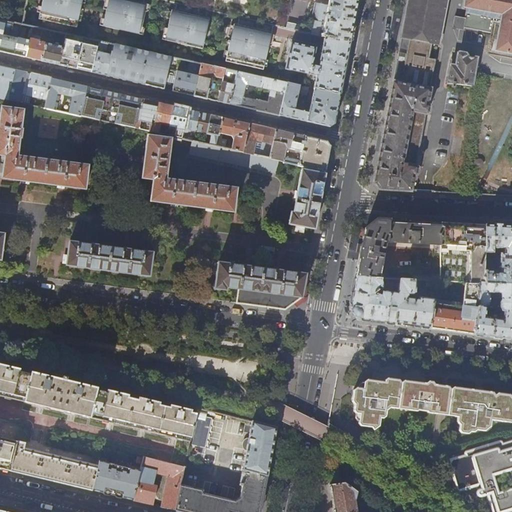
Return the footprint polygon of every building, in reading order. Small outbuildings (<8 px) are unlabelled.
[(42,19),(40,28),(49,30),(66,34),(71,35),(72,28),(74,20),(78,20),(79,14),(82,3),(82,0),(42,0),(41,7),(39,14),(39,18),(42,19)] [(144,0),(108,0),(106,11),(105,14),(103,26),(141,35),(142,28),(146,12),(148,4),(144,4),(144,0)] [(160,0),(177,4),(209,11),(240,18),(273,25),(282,27),(288,0),(160,0)] [(357,0),(328,0),(327,6),(315,3),(309,33),(324,37),(349,43),(351,33),(355,16),(357,0)] [(379,189),(410,191),(413,176),(415,176),(417,175),(418,169),(416,166),(415,166),(425,114),(427,114),(428,113),(430,106),(428,104),(427,104),(447,0),(408,0),(407,8),(397,61),(391,89),(382,139),(375,174),(373,182),(379,189)] [(493,50),(496,51),(511,53),(511,0),(465,0),(464,7),(467,7),(465,16),(463,27),(492,33),(489,46),(489,48),(491,49),(493,50)] [(209,11),(177,4),(176,10),(172,10),(172,12),(170,19),(168,28),(165,40),(204,49),(211,19),(207,18),(209,11)] [(463,27),(465,16),(454,13),(452,25),(463,27)] [(82,15),(79,14),(78,20),(74,20),(72,28),(76,28),(78,22),(80,23),(82,15)] [(273,25),(240,18),(238,25),(234,25),(234,26),(232,38),(231,41),(229,41),(228,44),(230,44),(229,52),(227,59),(227,61),(264,70),(265,67),(266,60),(270,42),(272,34),(273,25)] [(33,27),(22,24),(0,19),(0,51),(14,55),(26,58),(33,27)] [(42,61),(49,30),(40,28),(33,27),(26,58),(31,59),(42,61)] [(47,62),(58,65),(66,34),(49,30),(42,61),(47,62)] [(81,43),(83,38),(71,35),(66,34),(58,65),(63,66),(76,69),(77,61),(81,43)] [(346,62),(349,43),(324,37),(320,60),(313,59),(316,48),(292,42),(286,69),(316,76),(313,89),(340,95),(342,83),(346,62)] [(92,73),(99,41),(96,41),(95,46),(81,43),(77,61),(81,62),(90,64),(89,72),(92,73)] [(112,50),(113,45),(99,41),(92,73),(98,74),(106,76),(111,55),(98,52),(99,46),(112,50)] [(167,74),(170,62),(171,57),(113,45),(112,50),(111,55),(106,76),(120,79),(137,83),(152,86),(164,89),(166,81),(167,74)] [(447,84),(470,86),(476,59),(465,57),(465,55),(465,54),(459,53),(458,54),(455,67),(450,66),(447,84)] [(181,69),(183,60),(171,57),(170,62),(167,74),(166,81),(173,83),(172,91),(178,93),(193,96),(198,76),(178,71),(179,68),(181,69)] [(199,71),(201,64),(191,62),(189,69),(199,71)] [(223,77),(225,69),(201,64),(199,71),(198,76),(193,96),(205,99),(217,101),(222,82),(214,80),(214,82),(210,81),(212,72),(215,73),(217,75),(223,77)] [(0,98),(8,100),(15,70),(0,66),(0,98)] [(229,104),(237,72),(225,69),(223,77),(222,82),(217,101),(222,102),(229,104)] [(31,74),(15,70),(8,100),(29,105),(31,96),(47,99),(51,79),(31,74)] [(259,88),(262,77),(237,72),(229,104),(242,107),(254,110),(257,97),(248,95),(247,98),(243,97),(245,85),(259,88)] [(279,116),(287,83),(262,77),(259,88),(270,90),(268,100),(257,97),(254,110),(259,111),(274,114),(279,116)] [(68,82),(51,79),(47,99),(45,108),(81,117),(87,87),(68,82)] [(340,95),(313,89),(292,84),(287,83),(279,116),(291,118),(316,124),(329,127),(334,124),(337,111),(340,95)] [(107,91),(87,87),(81,117),(134,128),(142,99),(107,91)] [(148,101),(142,99),(134,128),(151,132),(159,103),(148,101)] [(166,105),(159,103),(151,132),(166,135),(167,130),(160,128),(161,124),(168,125),(173,107),(166,105)] [(65,187),(86,189),(88,166),(18,157),(20,138),(22,138),(23,130),(21,130),(24,110),(1,107),(0,119),(0,155),(1,156),(0,166),(0,177),(2,178),(23,181),(23,182),(30,183),(30,182),(58,186),(58,187),(65,188),(65,187)] [(179,108),(173,107),(168,125),(180,128),(177,138),(181,139),(183,129),(188,110),(179,108)] [(194,111),(188,110),(183,129),(195,131),(200,113),(194,111)] [(204,114),(200,113),(195,131),(206,134),(211,115),(204,114)] [(216,116),(211,115),(206,134),(204,144),(215,147),(222,118),(216,116)] [(233,120),(222,118),(215,147),(225,149),(228,135),(231,135),(233,139),(231,150),(243,153),(249,124),(233,120)] [(260,126),(249,124),(243,153),(255,156),(257,150),(254,149),(255,143),(262,145),(260,156),(269,159),(275,130),(260,126)] [(275,130),(269,159),(278,161),(284,162),(325,172),(327,161),(330,146),(327,142),(303,136),(275,130)] [(143,164),(141,179),(151,180),(152,180),(152,181),(149,202),(171,205),(170,206),(177,207),(177,206),(206,210),(206,211),(213,212),(213,211),(233,213),(236,189),(165,180),(170,139),(146,136),(143,157),(142,157),(141,164),(143,164)] [(225,149),(215,147),(204,144),(192,141),(189,153),(275,173),(278,161),(269,159),(260,156),(255,156),(243,153),(231,150),(225,149)] [(436,151),(436,161),(445,162),(446,152),(436,151)] [(296,230),(304,231),(305,227),(314,229),(319,204),(324,175),(301,170),(293,214),(291,213),(289,224),(296,226),(296,230)] [(440,253),(440,223),(404,221),(380,219),(364,232),(363,238),(358,262),(356,277),(378,278),(385,243),(435,245),(434,253),(440,253)] [(484,264),(484,258),(485,225),(479,225),(473,224),(440,223),(440,253),(440,281),(465,282),(469,282),(480,283),(483,283),(484,271),(484,264)] [(511,226),(507,226),(485,225),(484,258),(488,258),(488,252),(493,252),(493,251),(495,251),(495,248),(504,248),(504,253),(500,253),(500,259),(511,259),(511,226)] [(67,266),(148,277),(150,266),(153,266),(155,250),(143,249),(143,252),(129,250),(129,249),(122,248),(122,249),(99,246),(99,245),(92,244),(92,245),(70,242),(68,256),(65,255),(64,264),(67,264),(67,266)] [(277,308),(285,309),(301,297),(303,287),(305,275),(282,271),(282,270),(275,269),(275,270),(250,267),(250,266),(243,265),(243,266),(234,264),(234,261),(215,258),(213,273),(216,274),(214,288),(226,290),(226,288),(239,289),(237,303),(257,306),(277,308)] [(511,259),(500,259),(500,270),(502,272),(503,275),(494,274),(494,272),(484,271),(483,283),(511,284),(511,259)] [(378,278),(356,277),(355,279),(352,296),(350,309),(353,313),(357,319),(372,321),(394,324),(395,312),(390,311),(390,306),(396,307),(400,279),(395,279),(394,289),(395,290),(395,293),(382,291),(381,292),(381,294),(378,294),(376,295),(375,293),(381,288),(381,287),(382,287),(383,278),(378,278)] [(415,280),(400,279),(396,307),(395,312),(394,324),(413,326),(430,329),(433,304),(433,299),(420,298),(419,298),(419,301),(407,299),(407,295),(412,295),(415,293),(415,280)] [(477,308),(480,283),(469,282),(465,282),(462,308),(433,304),(430,329),(446,331),(473,334),(477,308)] [(511,284),(483,283),(480,283),(477,308),(485,309),(489,305),(490,297),(487,292),(500,294),(500,300),(499,302),(499,307),(501,311),(503,311),(511,312),(511,284)] [(484,318),(485,309),(477,308),(473,334),(494,337),(511,339),(511,312),(503,311),(502,319),(500,320),(484,318)] [(219,464),(228,415),(200,408),(198,415),(193,414),(193,412),(174,407),(173,409),(162,407),(163,404),(142,400),(141,403),(130,400),(131,397),(110,392),(110,394),(97,392),(97,390),(67,383),(68,380),(62,378),(61,382),(31,374),(31,376),(19,373),(20,371),(0,365),(0,397),(190,444),(187,456),(219,464)] [(429,413),(446,415),(447,415),(448,412),(455,412),(454,416),(457,417),(457,421),(459,425),(459,430),(461,433),(468,434),(471,432),(474,432),(477,430),(485,431),(485,426),(490,426),(491,420),(506,422),(507,418),(511,418),(511,397),(510,394),(498,392),(494,395),(492,392),(482,390),(477,394),(474,389),(453,387),(450,389),(448,386),(434,384),(432,381),(429,381),(426,383),(421,382),(404,380),(401,382),(399,379),(387,378),(385,380),(385,382),(381,381),(377,384),(374,380),(371,380),(367,379),(364,382),(363,388),(356,387),(353,390),(352,400),(354,404),(353,410),(355,412),(359,413),(358,422),(360,425),(371,427),(374,429),(379,426),(381,418),(383,418),(386,416),(386,411),(390,407),(398,409),(398,405),(408,407),(408,410),(417,411),(419,410),(428,411),(429,413)] [(202,490),(181,485),(175,510),(182,511),(260,511),(261,510),(266,481),(272,450),(276,427),(252,421),(240,485),(243,486),(241,497),(235,501),(202,493),(202,490)] [(16,442),(0,438),(0,468),(10,471),(16,442)] [(511,511),(511,439),(504,442),(503,441),(502,440),(500,440),(465,451),(464,452),(463,454),(449,458),(448,459),(447,460),(447,462),(456,491),(457,492),(459,492),(480,486),(481,488),(479,489),(477,490),(476,492),(476,494),(477,496),(480,497),(481,497),(487,495),(492,511),(511,511)] [(16,442),(10,471),(25,474),(71,485),(92,490),(98,466),(23,448),(24,444),(16,442)] [(184,467),(143,456),(140,470),(134,500),(153,505),(155,495),(150,494),(155,473),(168,476),(161,507),(175,510),(181,485),(184,467)] [(108,494),(134,500),(140,470),(99,461),(98,466),(92,490),(108,494)] [(333,511),(355,511),(354,501),(357,492),(330,470),(329,471),(327,466),(332,497),(333,511)]
